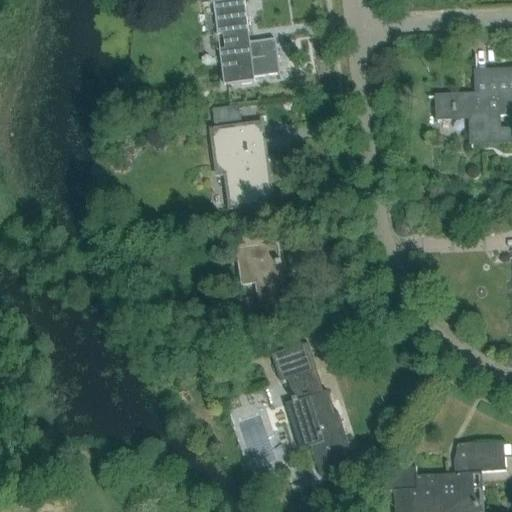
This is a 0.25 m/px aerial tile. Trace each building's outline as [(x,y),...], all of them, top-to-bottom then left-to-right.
[(245,2),(204,8),(208,40),(219,39),(225,88),(255,84),(255,80),(280,76),(276,41),(251,44),(245,2)] [(511,72),(496,73),(497,91),(477,92),(477,98),(436,100),(437,122),(469,121),(470,147),(508,145),(507,130),(501,131),(500,118),(511,118),(511,72)] [(215,113),(217,127),(240,125),(239,110),(215,113)] [(258,129),(211,134),(216,179),(224,178),(228,212),(269,208),(268,192),(269,192),(266,167),(262,167),(258,129)] [(280,248),(238,253),(243,289),(256,288),(261,321),(289,317),(280,248)] [(326,394),(323,396),(307,346),(270,358),(279,385),(286,383),(292,402),(291,403),(292,406),(293,406),(298,422),(291,424),(300,451),(307,449),(317,481),(355,469),(338,416),(334,417),(326,394)] [(209,370),(196,375),(201,384),(213,379),(209,370)] [(505,446),(459,448),(453,464),(454,477),(415,479),(414,471),(390,472),(387,485),(388,494),(394,494),(395,511),(484,511),(483,475),(506,474),(505,446)]
